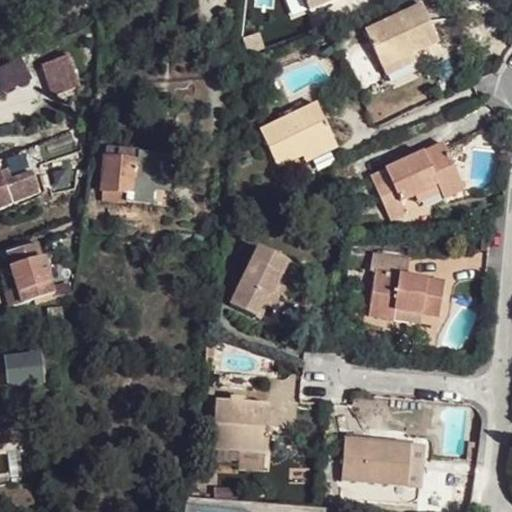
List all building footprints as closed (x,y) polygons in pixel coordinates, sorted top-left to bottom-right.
[(304,0),(310,12),(339,0),(304,0)] [(364,32),(382,69),(412,55),(439,42),(430,24),(421,5),(364,32)] [(244,41),(249,54),(263,49),(258,36),(244,41)] [(63,54),(45,64),(59,92),(78,83),(63,54)] [(382,69),(386,77),(416,63),(412,55),(382,69)] [(23,67),(0,80),(6,90),(29,77),(23,67)] [(259,131),(278,169),(302,157),(334,141),(316,104),(259,131)] [(302,157),(306,163),(337,148),(334,141),(302,157)] [(370,178),(391,222),(405,214),(400,204),(415,196),(437,186),(441,194),(444,200),(464,190),(443,144),(370,178)] [(105,150),(104,160),(137,164),(138,154),(105,150)] [(104,160),(101,200),(151,205),(153,188),(171,189),(173,157),(138,154),(137,164),(104,160)] [(0,207),(38,193),(30,173),(11,179),(7,170),(0,173),(0,207)] [(415,196),(419,204),(441,194),(437,186),(415,196)] [(14,275),(20,294),(22,293),(24,302),(42,297),(38,287),(59,280),(48,245),(8,258),(11,265),(14,275)] [(259,249),(230,306),(260,321),(267,307),(274,293),(280,296),(284,298),(299,268),(279,259),(259,249)] [(375,273),(368,317),(393,321),(395,311),(422,315),(439,318),(444,283),(407,277),(409,261),(372,255),(370,272),(375,273)] [(274,293),(267,307),(274,310),(280,296),(274,293)] [(47,309),(48,329),(63,328),(61,308),(47,309)] [(395,311),(393,321),(420,325),(422,315),(395,311)] [(206,348),(205,358),(214,359),(215,349),(206,348)] [(7,361),(10,387),(41,384),(38,358),(7,361)] [(215,402),(212,450),(248,453),(266,454),(267,454),(269,430),(271,406),(215,402)] [(344,439),(341,482),(360,484),(407,487),(410,445),(344,439)] [(466,458),(478,460),(480,444),(468,442),(466,458)] [(410,445),(407,487),(422,489),(425,446),(410,445)] [(266,454),(248,453),(247,469),(265,470),(266,454)] [(341,482),(339,504),(358,505),(360,484),(341,482)]
